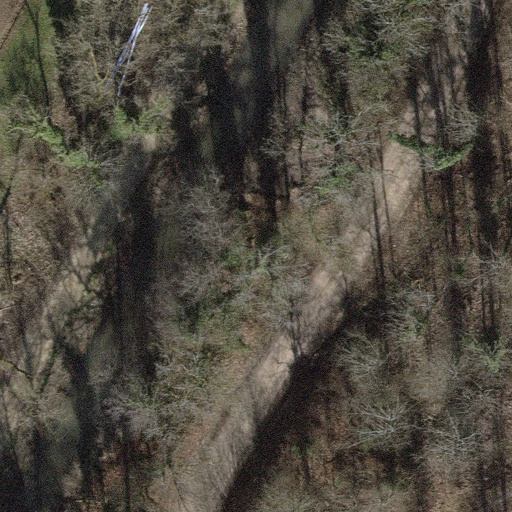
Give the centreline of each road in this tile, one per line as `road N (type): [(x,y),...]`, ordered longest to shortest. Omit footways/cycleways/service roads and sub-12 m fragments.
road 1 (track): [(478,0),(459,61),(190,511)]
road 2 (track): [(0,355),(179,0)]
